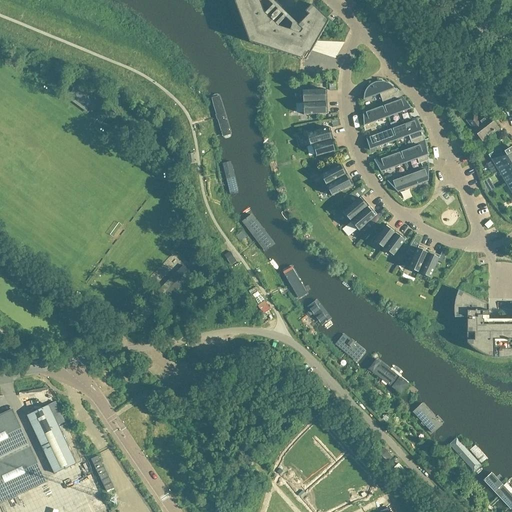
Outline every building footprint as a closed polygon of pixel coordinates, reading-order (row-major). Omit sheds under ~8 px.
[(294,0),(233,0),(249,42),(301,59),(306,61),(329,21),(312,5),(306,11),(294,0)] [(214,91),(191,59),(183,64),(206,97),(214,91)] [(399,93),(395,88),(394,88),(394,87),(393,87),(393,86),(392,86),(392,85),(391,85),(391,84),(390,84),(390,83),(389,83),(388,83),(387,82),(386,82),(385,82),(385,81),(384,81),(383,81),(382,81),(381,81),(380,81),(379,81),(378,81),(377,81),(376,82),(375,82),(374,82),(373,83),(372,83),(371,84),(370,84),(370,85),(369,85),(369,86),(368,86),(368,87),(367,87),(367,88),(366,89),(366,90),(365,90),(365,91),(365,92),(364,92),(364,93),(364,94),(363,100),(380,94),(383,104),(392,101),(390,95),(392,95),(397,93),(398,93),(399,93)] [(78,88),(71,97),(86,109),(93,101),(78,88)] [(328,101),(327,90),(303,91),(303,103),(328,101)] [(411,109),(403,97),(402,97),(392,101),(383,104),(383,105),(387,117),(411,109)] [(230,136),(217,98),(207,102),(220,139),(230,136)] [(328,113),(328,101),(303,103),(304,115),(328,113)] [(376,127),(375,122),(387,117),(383,105),(368,110),(363,112),(363,111),(365,131),(366,131),(371,129),(376,127)] [(482,141),(498,128),(488,115),(479,121),(474,115),(467,120),(473,127),(472,127),(482,141)] [(397,125),(396,121),(390,123),(392,128),(391,128),(396,140),(408,136),(410,141),(423,136),(424,136),(422,131),(417,118),(416,118),(416,119),(414,119),(397,125)] [(307,134),(310,145),(313,144),(313,145),(334,139),(331,127),(307,134)] [(365,136),(370,150),(374,148),(396,140),(391,128),(378,133),(373,134),(366,137),(366,136),(365,136)] [(467,134),(471,140),(476,137),(471,131),(467,134)] [(337,150),(334,139),(313,145),(316,156),(337,150)] [(425,142),(423,142),(422,142),(419,144),(400,151),(404,163),(417,159),(419,164),(428,160),(428,161),(428,155),(425,141),(425,142)] [(499,148),(488,155),(492,161),(495,159),(501,170),(511,162),(511,147),(502,153),(499,148)] [(374,159),(374,160),(381,172),(404,163),(400,151),(377,159),(375,160),(374,159)] [(506,177),(503,179),(506,184),(511,179),(511,162),(501,170),(506,177)] [(326,185),(348,174),(342,163),(321,175),(326,185)] [(388,182),(397,192),(428,181),(429,166),(388,182)] [(332,196),(354,185),(348,174),(326,185),(332,196)] [(317,200),(328,200),(327,189),(317,189),(317,200)] [(257,226),(236,192),(228,197),(248,231),(257,226)] [(361,196),(343,212),(351,221),(369,205),(361,196)] [(369,205),(351,221),(358,230),(364,236),(386,213),(383,209),(377,214),(369,205)] [(487,229),(492,224),(489,221),(484,225),(487,229)] [(349,224),(342,230),(351,242),(359,236),(349,224)] [(382,251),(397,231),(387,224),(372,244),(382,251)] [(392,258),(406,238),(397,231),(382,251),(392,258)] [(419,273),(429,251),(418,246),(408,268),(419,273)] [(226,254),(224,255),(235,271),(241,267),(230,251),(226,254)] [(430,278),(440,256),(429,251),(419,273),(430,278)] [(299,283),(274,252),(266,258),(291,289),(299,283)] [(153,290),(145,297),(160,313),(171,303),(167,299),(193,275),(184,264),(155,291),(153,290)] [(489,316),(489,304),(458,290),(457,293),(456,297),(455,298),(455,300),(455,302),(454,303),(454,307),(454,310),(454,314),(454,317),(455,321),(456,324),(456,326),(457,329),(458,330),(459,332),(461,335),(462,338),(463,339),(466,342),(468,344),(469,346),(472,348),(473,349),(476,351),(479,353),(482,354),(484,355),(487,356),(489,357),(492,357),(495,358),(499,358),(502,358),(504,358),(506,358),(509,358),(511,357),(511,324),(484,324),(484,321),(484,319),(482,319),(482,315),(489,316)] [(256,292),(253,295),(257,303),(261,301),(256,292)] [(260,304),(257,305),(262,312),(263,314),(265,312),(270,309),(265,300),(264,301),(260,304)] [(337,332),(311,301),(304,308),(330,338),(337,332)] [(366,358),(343,346),(339,355),(361,366),(366,358)] [(423,413),(395,384),(388,391),(416,420),(423,413)] [(65,421),(56,402),(47,406),(57,425),(65,421)] [(75,463),(47,406),(27,416),(54,473),(75,463)] [(0,503),(46,481),(11,409),(0,414),(0,503)] [(382,419),(381,419),(386,424),(391,419),(387,414),(386,415),(382,419)] [(391,419),(386,424),(389,428),(390,427),(394,423),(391,419)] [(460,453),(432,424),(425,431),(453,460),(460,453)] [(382,449),(378,452),(388,462),(392,459),(394,457),(384,447),(382,449)] [(114,488),(98,455),(91,459),(107,491),(114,488)] [(495,492),(468,463),(460,470),(488,499),(495,492)] [(80,488),(86,502),(99,497),(93,483),(80,488)] [(511,511),(511,509),(497,494),(490,501),(500,511),(511,511)]
